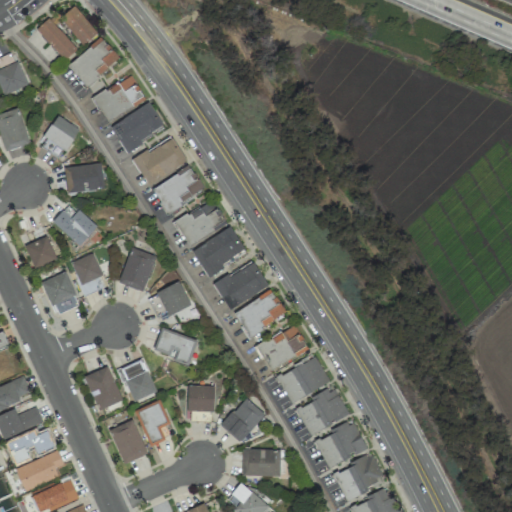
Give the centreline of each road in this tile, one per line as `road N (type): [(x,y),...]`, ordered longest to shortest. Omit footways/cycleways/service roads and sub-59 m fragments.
road 1 (secondary): [(114,0),(187,92),(357,360),(439,511)]
road 2 (residential): [(0,256),(117,511)]
